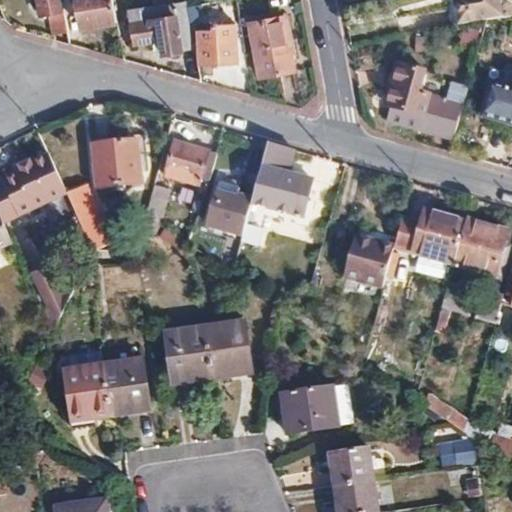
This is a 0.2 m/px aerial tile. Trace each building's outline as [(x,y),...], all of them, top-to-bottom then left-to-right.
[(36,0),(39,17),(64,13),(62,0),(36,0)] [(118,24),(113,0),(74,0),(80,30),(118,24)] [(162,55),(195,49),(190,19),(188,7),(186,0),(128,11),(134,45),(160,41),(162,55)] [(190,19),(239,10),(237,0),(229,0),(188,7),(190,19)] [(394,25),(390,0),(382,0),(363,3),(368,29),(394,25)] [(504,17),(500,0),(498,0),(489,2),(491,20),(504,17)] [(260,79),(295,72),(284,16),(249,23),(260,79)] [(199,66),(238,64),(236,23),(212,25),(213,30),(198,31),(199,66)] [(452,141),(463,104),(421,92),(427,72),(399,64),(387,106),(393,108),(389,122),(452,141)] [(480,117),(497,122),(507,88),(490,82),(480,117)] [(511,85),(511,89),(507,88),(497,122),(511,125),(511,85)] [(187,119),(175,116),(168,138),(182,139),(187,119)] [(137,140),(93,145),(98,188),(143,184),(137,140)] [(213,173),(218,155),(176,143),(166,175),(200,185),(204,170),(213,173)] [(271,143),(254,200),(253,203),(303,218),(313,182),(287,174),(294,150),(271,143)] [(0,217),(3,225),(68,195),(67,194),(49,155),(21,168),(21,169),(5,177),(4,184),(0,186),(0,217)] [(87,185),(67,194),(68,195),(84,229),(103,220),(87,185)] [(171,191),(155,187),(146,216),(161,226),(171,191)] [(253,203),(254,200),(219,190),(209,226),(244,236),(247,225),(253,203)] [(190,225),(197,227),(204,205),(196,203),(190,225)] [(426,211),(423,222),(414,254),(455,265),(467,223),(426,211)] [(0,250),(13,245),(3,225),(0,217),(0,250)] [(423,222),(404,217),(395,248),(414,254),(423,222)] [(509,231),(468,219),(467,223),(455,265),(501,278),(510,247),(504,246),(509,231)] [(103,220),(84,229),(95,252),(113,242),(103,220)] [(263,230),(247,225),(244,236),(233,272),(247,276),(255,246),(258,246),(263,230)] [(383,289),(395,248),(357,236),(345,277),(383,289)] [(32,273),(51,319),(72,310),(52,265),(32,273)] [(473,304),(446,296),(443,308),(470,316),(473,304)] [(496,325),(499,313),(479,307),(476,318),(496,325)] [(246,322),(207,328),(214,379),(229,376),(228,371),(252,368),(246,322)] [(214,379),(207,328),(166,334),(173,379),(197,376),(198,381),(214,379)] [(145,359),(106,365),(113,416),(129,415),(129,409),(151,406),(145,359)] [(96,414),(97,419),(113,416),(106,365),(64,371),(71,418),(96,414)] [(228,371),(229,376),(253,373),(252,368),(228,371)] [(197,376),(173,379),(174,385),(198,381),(197,376)] [(283,394),(285,410),(290,410),(294,434),(340,428),(334,387),(283,394)] [(464,431),(472,420),(434,395),(426,406),(464,431)] [(153,411),(151,406),(129,409),(129,415),(153,411)] [(289,435),(294,434),(290,410),(285,410),(289,435)] [(96,414),(71,418),(71,423),(97,419),(96,414)] [(491,451),(511,465),(511,462),(511,438),(496,434),(491,451)] [(470,440),(440,442),(443,466),(472,464),(470,440)] [(336,486),(374,481),(370,449),(332,454),(336,486)] [(336,486),(340,511),(379,511),(374,481),(336,486)] [(108,511),(107,501),(58,507),(59,511),(108,511)]
